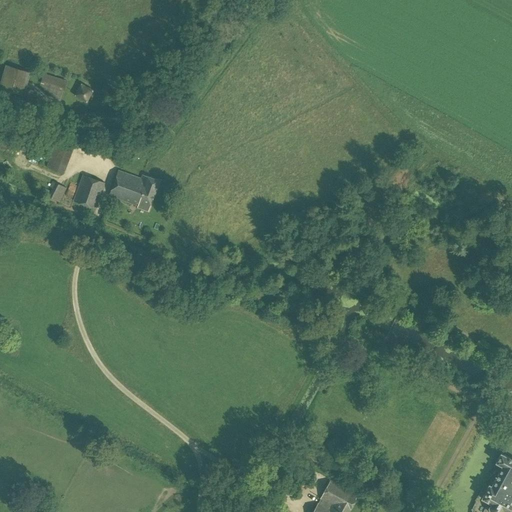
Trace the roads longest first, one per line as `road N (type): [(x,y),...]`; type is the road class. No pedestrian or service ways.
road 1 (track): [(104,156),(108,183),(79,255),(76,314),(107,374),(196,447),(200,511)]
road 2 (track): [(0,119),(74,143),(72,121),(159,93),(228,0)]
